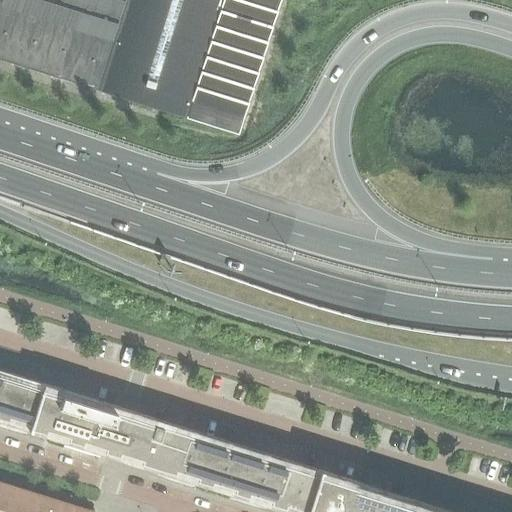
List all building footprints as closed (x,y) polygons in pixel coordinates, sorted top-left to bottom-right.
[(0,0),(0,60),(86,87),(113,0),(0,0)] [(113,0),(86,87),(235,134),(277,0),(113,0)] [(0,422),(288,511),(454,511),(0,369),(0,422)] [(6,488),(3,497),(10,499),(13,490),(6,488)] [(59,511),(63,502),(34,493),(27,511),(59,511)] [(91,511),(63,502),(59,511),(91,511)]
